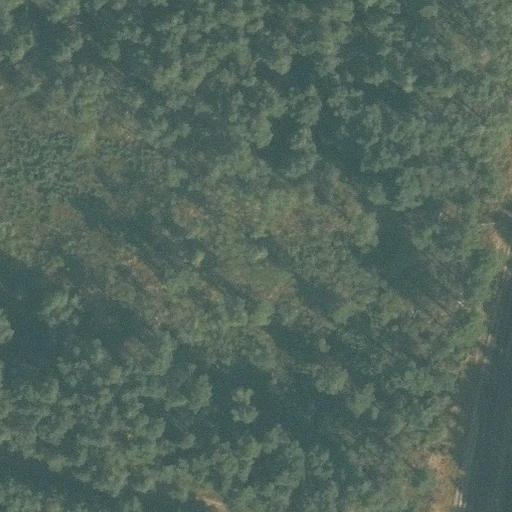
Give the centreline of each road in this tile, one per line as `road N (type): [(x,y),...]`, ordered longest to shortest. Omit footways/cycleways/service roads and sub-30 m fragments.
road 1 (track): [(464,511),(511,269)]
road 2 (track): [(0,464),(177,511)]
